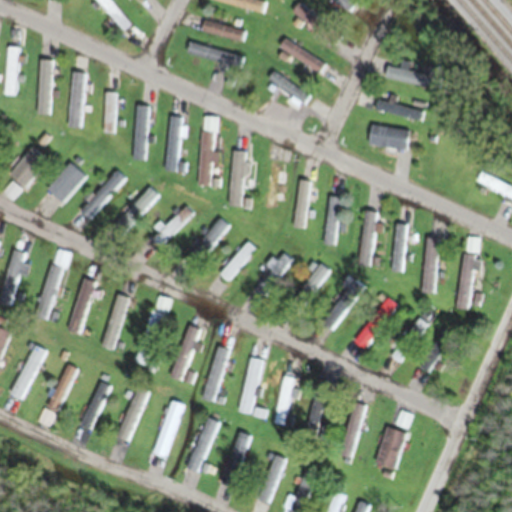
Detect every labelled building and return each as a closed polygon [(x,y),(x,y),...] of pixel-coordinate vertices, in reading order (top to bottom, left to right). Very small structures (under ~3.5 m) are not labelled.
[(131,30),(103,0),(93,0),(91,2),(122,37),(131,30)] [(241,0),(210,0),(209,4),(258,22),(263,10),(253,6),(253,4),(241,0)] [(320,0),(349,20),(356,9),(343,0),(320,0)] [(243,39),(203,26),(200,38),(240,50),(243,39)] [(324,72),(285,45),(279,54),(318,80),(324,72)] [(186,61),(234,73),(236,63),(189,51),(186,61)] [(19,54),(6,54),(4,103),(17,103),(19,54)] [(37,122),(50,122),(51,67),(38,67),(37,122)] [(309,102),(273,78),(267,87),(303,111),(309,102)] [(83,79),(70,79),(68,135),(81,135),(83,79)] [(102,140),(114,140),(114,98),(102,98),(102,140)] [(133,166),(145,166),(146,113),(134,113),(133,166)] [(181,123),(167,123),(167,178),(180,178),(181,123)] [(215,124),(201,123),(197,192),(211,193),(215,124)] [(407,138),(370,132),(367,151),(404,157),(407,138)] [(7,182),(24,196),(46,168),(30,155),(7,182)] [(243,214),(245,158),(230,158),(228,213),(243,214)] [(279,182),(280,170),(265,169),(262,213),(279,214),(281,182),(279,182)] [(84,184),(69,170),(45,196),(59,210),(84,184)] [(78,218),(88,227),(123,187),(113,178),(78,218)] [(304,236),(312,188),(300,186),(292,234),(304,236)] [(128,241),(157,202),(146,193),(116,232),(128,241)] [(341,205),(330,203),(321,250),(332,252),(341,205)] [(168,258),(190,219),(178,212),(155,250),(168,258)] [(376,219),(363,217),(358,272),(371,274),(376,219)] [(223,237),(216,230),(198,252),(206,259),(223,237)] [(392,278),(403,279),(404,231),(393,231),(392,278)] [(422,299),(435,300),(437,246),(424,245),(422,299)] [(478,259),(479,246),(467,245),(466,258),(478,259)] [(256,255),(246,247),(219,282),(229,290),(256,255)] [(35,324),(48,328),(69,260),(56,256),(35,324)] [(26,261),(13,257),(0,298),(0,311),(9,314),(26,261)] [(277,267),(270,263),(263,274),(267,276),(254,300),(267,307),(290,264),(281,259),(277,267)] [(456,315),(469,316),(471,276),(478,277),(478,261),(459,260),(456,315)] [(328,277),(315,269),(295,303),(308,311),(328,277)] [(79,340),(94,288),(82,285),(67,337),(79,340)] [(364,300),(356,291),(319,328),(327,336),(364,300)] [(112,357),(128,304),(116,301),(100,353),(112,357)] [(168,305),(153,301),(136,371),(151,375),(168,305)] [(396,312),(384,304),(355,350),(366,357),(396,312)] [(409,339),(418,346),(429,333),(420,326),(409,339)] [(170,385),(180,389),(190,355),(195,357),(201,337),(185,332),(170,385)] [(0,361),(9,339),(0,335),(0,361)] [(398,370),(410,356),(401,349),(390,363),(398,370)] [(15,385),(28,393),(48,360),(36,353),(15,385)] [(226,356),(213,354),(204,408),(217,410),(226,356)] [(418,373),(426,377),(435,361),(427,357),(418,373)] [(260,367),(247,366),(240,419),(253,421),(260,367)] [(77,377),(67,372),(45,416),(55,421),(77,377)] [(283,384),(273,430),(285,433),(296,387),(283,384)] [(111,395),(100,389),(78,433),(90,438),(111,395)] [(148,398),(137,393),(115,445),(125,450),(148,398)] [(153,461),(166,465),(184,412),(171,408),(153,461)] [(365,413),(353,410),(340,459),(352,462),(365,413)] [(323,413),(311,411),(306,438),(319,440),(323,413)] [(407,431),(410,423),(401,419),(397,427),(407,431)] [(219,430),(206,424),(184,475),(198,480),(219,430)] [(404,439),(384,434),(375,473),(395,477),(404,439)] [(255,506),(267,511),(287,467),(275,462),(255,506)] [(287,511),(302,511),(313,489),(302,483),(287,511)] [(329,511),(342,511),(346,503),(334,498),(329,511)]
